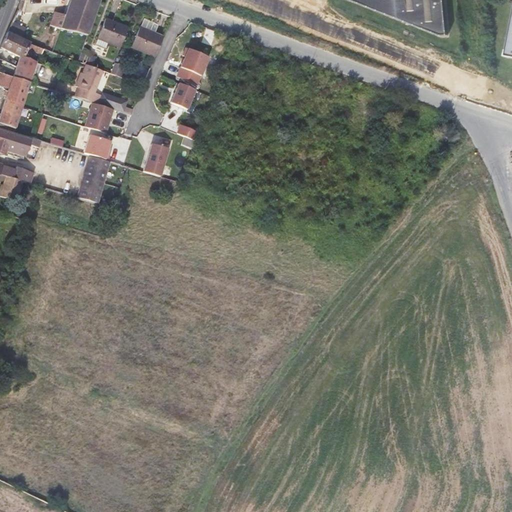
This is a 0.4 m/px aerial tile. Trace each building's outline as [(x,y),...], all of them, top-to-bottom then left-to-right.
[(99,0),(70,0),(65,15),(61,29),(64,30),(88,35),(99,0)] [(351,0),(437,38),(449,37),(445,0),(351,0)] [(65,15),(54,12),(50,25),(60,29),(61,29),(65,15)] [(97,40),(120,48),(128,27),(104,19),(97,40)] [(8,30),(22,35),(25,26),(11,21),(8,30)] [(132,47),(156,56),(164,35),(139,26),(132,47)] [(20,58),(13,77),(31,83),(38,61),(33,59),(27,56),(31,44),(32,44),(7,32),(2,44),(0,49),(20,58)] [(44,55),(46,50),(31,44),(27,56),(33,59),(35,51),(44,55)] [(175,78),(195,87),(207,59),(185,50),(182,57),(184,58),(175,78)] [(110,72),(119,76),(123,65),(113,62),(110,72)] [(78,90),(75,98),(90,103),(93,95),(95,96),(104,71),(86,65),(83,72),(82,72),(76,88),(78,90)] [(0,86),(9,89),(0,115),(0,128),(9,131),(10,127),(16,129),(31,83),(13,77),(0,73),(0,86)] [(194,91),(178,84),(170,104),(186,110),(194,91)] [(113,110),(92,104),(85,128),(106,134),(113,110)] [(42,119),(38,133),(42,134),(47,120),(42,119)] [(178,124),(175,133),(194,140),(198,130),(178,124)] [(41,148),(43,142),(9,131),(0,128),(0,147),(25,155),(29,157),(30,153),(27,152),(29,145),(33,146),(41,148)] [(84,154),(93,156),(108,161),(110,154),(107,153),(110,143),(90,136),(84,154)] [(169,150),(152,145),(144,172),(160,177),(169,150)] [(96,204),(110,162),(108,161),(93,156),(90,165),(87,166),(89,170),(83,188),(80,190),(81,193),(79,199),(96,204)] [(16,168),(4,164),(0,175),(5,177),(22,182),(27,167),(17,164),(17,165),(16,168)] [(30,184),(35,169),(27,167),(22,182),(30,184)] [(5,177),(3,182),(0,193),(0,197),(7,199),(16,202),(22,182),(5,177)]
